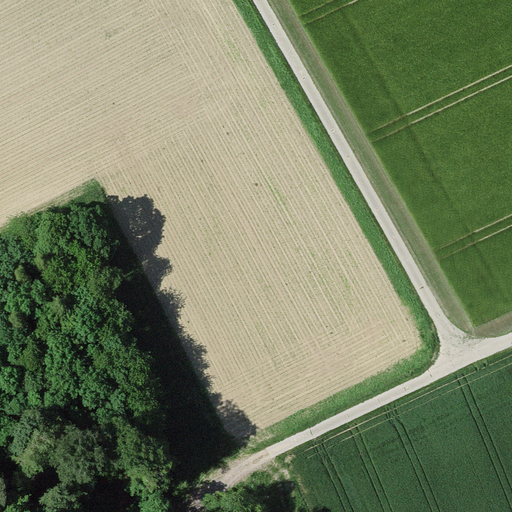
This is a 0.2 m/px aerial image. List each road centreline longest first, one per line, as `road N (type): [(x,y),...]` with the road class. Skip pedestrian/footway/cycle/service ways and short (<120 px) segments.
road 1 (track): [(466,363),(260,0)]
road 2 (track): [(511,342),(225,473)]
